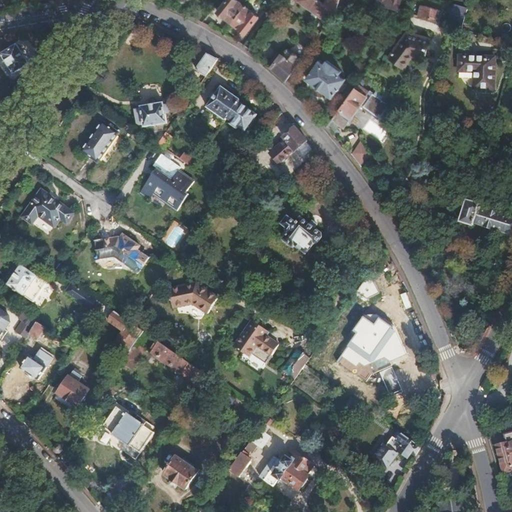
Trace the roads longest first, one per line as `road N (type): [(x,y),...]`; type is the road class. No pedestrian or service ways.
road 1 (residential): [(472,384),(452,363),(383,217),(301,111),(227,48),(124,0)]
road 2 (tertiary): [(9,140),(106,9)]
road 3 (residential): [(0,414),(90,511)]
